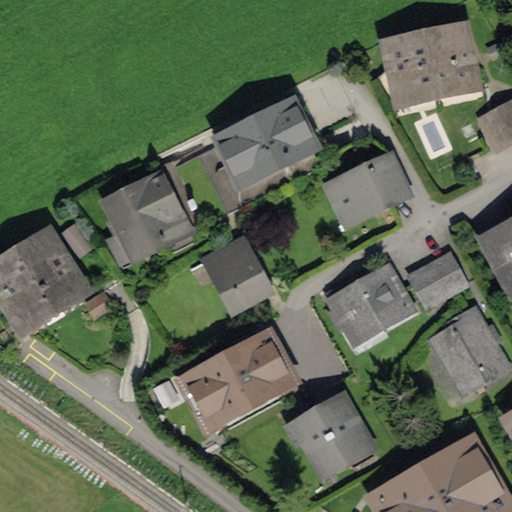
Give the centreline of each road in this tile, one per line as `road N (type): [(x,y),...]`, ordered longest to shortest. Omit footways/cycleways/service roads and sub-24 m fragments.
road 1 (residential): [(511,183),(309,294),(292,327),(317,386)]
road 2 (residential): [(250,511),(34,361)]
